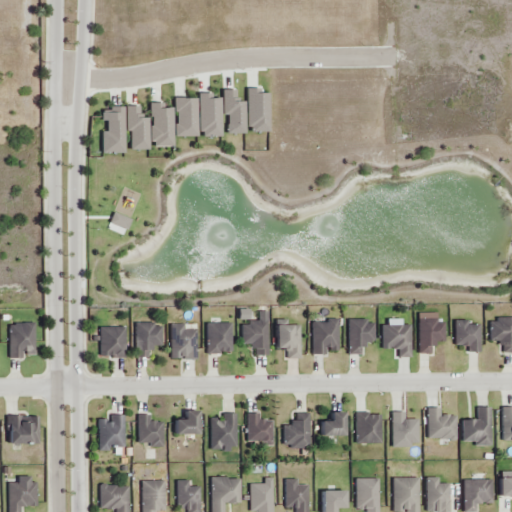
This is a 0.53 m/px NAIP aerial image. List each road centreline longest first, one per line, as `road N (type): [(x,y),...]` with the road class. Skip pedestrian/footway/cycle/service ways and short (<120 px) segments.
road 1 (residential): [(76,511),(75,123),(86,0)]
road 2 (residential): [(511,381),(0,387)]
road 3 (residential): [(56,0),(57,511)]
road 4 (residential): [(79,79),(261,58)]
